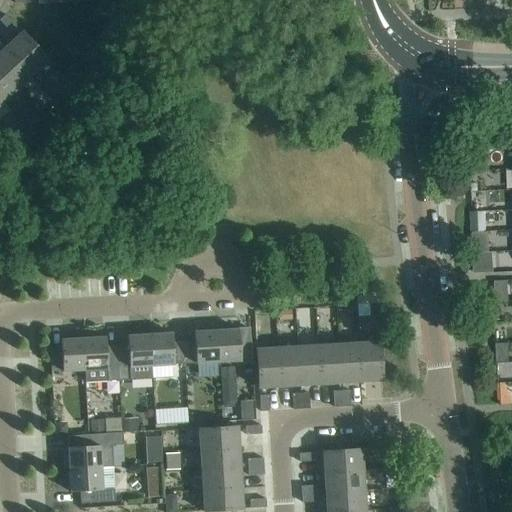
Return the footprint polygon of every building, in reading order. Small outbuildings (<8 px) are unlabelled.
[(5,14),(0,18),(0,20),(10,31),(16,26),(5,14)] [(22,30),(6,45),(34,74),(49,60),(22,30)] [(6,45),(0,50),(0,68),(18,88),(34,74),(6,45)] [(0,68),(0,98),(3,102),(18,88),(0,68)] [(485,148),(471,149),(471,162),(485,161),(485,148)] [(471,180),(471,191),(480,191),(480,180),(471,180)] [(486,200),(472,200),(473,210),(487,209),(486,200)] [(472,233),(473,245),(479,244),(483,240),(483,233),(472,233)] [(508,289),(497,289),(498,300),(508,300),(508,289)] [(356,293),(356,304),(377,303),(376,292),(356,293)] [(352,303),(343,304),(344,314),(353,313),(352,304),(352,303)] [(483,306),(483,320),(502,319),(501,306),(483,306)] [(238,329),(216,330),(218,361),(251,359),(250,337),(249,328),(238,329)] [(218,361),(216,330),(195,331),(195,341),(183,341),(184,363),(218,361)] [(172,332),(149,334),(151,365),(184,363),(183,341),(172,342),(172,332)] [(127,344),(116,345),(119,380),(151,378),(150,365),(151,365),(149,334),(127,335),(127,344)] [(82,338),(85,382),(119,380),(116,345),(106,346),(105,336),(82,338)] [(51,371),(84,369),(82,338),(60,339),(61,348),(50,349),(51,371)] [(379,340),(359,342),(361,381),(382,380),(379,340)] [(359,342),(338,343),(341,383),(361,381),(359,342)] [(338,343),(318,344),(320,384),(341,383),(338,343)] [(318,344),(297,345),(299,385),(320,384),(318,344)] [(297,345),(276,347),(279,386),(299,385),(297,345)] [(276,347),(256,348),(258,388),(279,386),(276,347)] [(497,383),(498,404),(511,404),(511,396),(507,391),(506,382),(497,383)] [(333,391),(333,406),(342,406),(341,390),(333,391)] [(341,390),(342,406),(350,405),(349,390),(341,390)] [(300,393),(301,408),(309,408),(308,392),(300,393)] [(292,393),(293,409),(301,408),(300,393),(292,393)] [(259,395),(260,411),(269,410),(268,395),(259,395)] [(240,400),(242,419),(255,418),(254,399),(240,400)] [(187,407),(175,407),(176,423),(188,422),(187,407)] [(122,418),(123,432),(138,431),(137,417),(122,418)] [(89,419),(90,433),(105,432),(104,418),(89,419)] [(53,423),(54,435),(66,434),(66,422),(53,423)] [(198,428),(199,449),(239,446),(237,425),(198,428)] [(261,433),(261,425),(245,426),(245,434),(261,433)] [(77,446),(67,446),(69,469),(113,466),(111,443),(122,443),(122,432),(98,433),(76,435),(77,446)] [(199,449),(200,469),(240,467),(239,446),(199,449)] [(322,451),(323,471),(363,469),(361,448),(322,451)] [(299,453),(299,461),(315,460),(314,452),(299,453)] [(247,458),(248,466),(263,465),(263,457),(247,458)] [(248,466),(248,475),(264,474),(263,465),(248,466)] [(79,491),(80,502),(102,501),(102,489),(114,489),(113,466),(69,469),(70,491),(79,491)] [(158,467),(146,468),(146,479),(159,478),(158,467)] [(200,469),(201,490),(241,488),(240,467),(200,469)] [(385,469),(386,487),(402,487),(401,468),(385,469)] [(323,471),(324,492),(364,489),(363,469),(323,471)] [(301,486),(301,494),(317,492),(316,485),(301,486)] [(241,488),(201,490),(203,511),(243,508),(241,488)] [(324,492),(325,511),(334,511),(365,510),(364,489),(324,492)] [(301,494),(302,502),(317,501),(317,492),(301,494)] [(266,506),(265,498),(250,499),(250,507),(266,506)]
